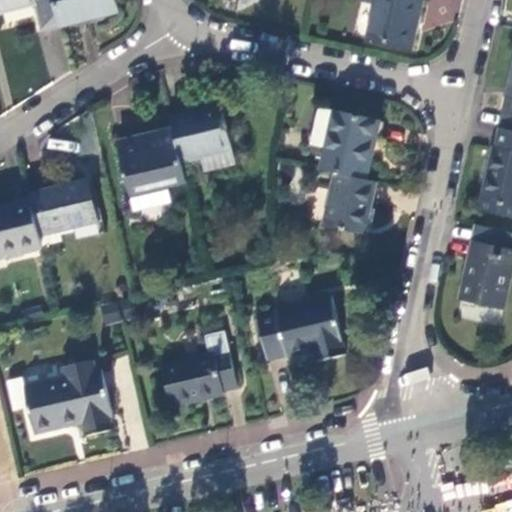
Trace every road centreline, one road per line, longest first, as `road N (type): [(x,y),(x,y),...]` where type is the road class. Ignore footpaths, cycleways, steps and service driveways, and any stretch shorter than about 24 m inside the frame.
road 1 (secondary): [(425,433),(86,511)]
road 2 (residential): [(425,433),(409,336),(459,99)]
road 3 (residential): [(459,99),(174,30)]
road 4 (residential): [(174,30),(0,137)]
